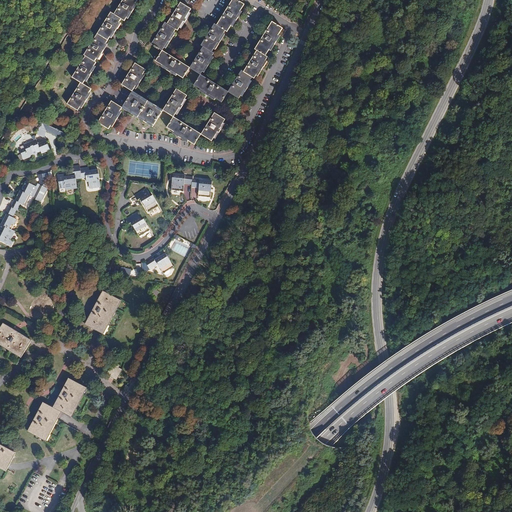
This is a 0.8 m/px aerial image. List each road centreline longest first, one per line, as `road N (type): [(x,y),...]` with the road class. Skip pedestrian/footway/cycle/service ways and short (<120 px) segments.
road 1 (residential): [(77,501),(320,0)]
road 2 (secondary): [(488,0),(379,250),(375,302),(389,431),(369,511)]
road 3 (motorway): [(511,300),(384,372),(234,511)]
road 4 (motorway): [(258,511),(364,403),(511,312)]
